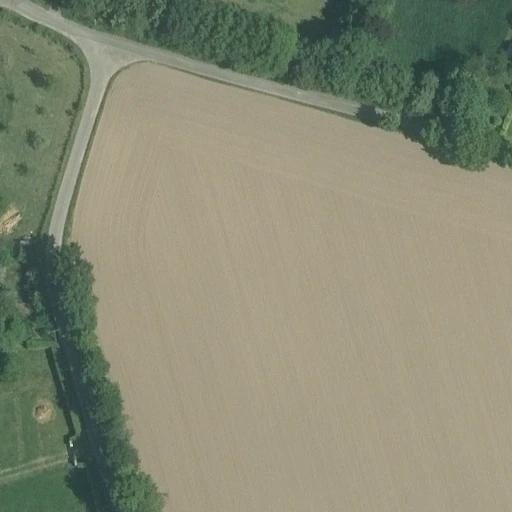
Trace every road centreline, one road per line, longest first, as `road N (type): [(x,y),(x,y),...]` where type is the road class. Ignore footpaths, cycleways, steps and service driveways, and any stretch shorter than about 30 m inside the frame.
road 1 (unclassified): [(116,511),(52,278),(62,208),(112,44)]
road 2 (unclassified): [(112,44),(511,151)]
